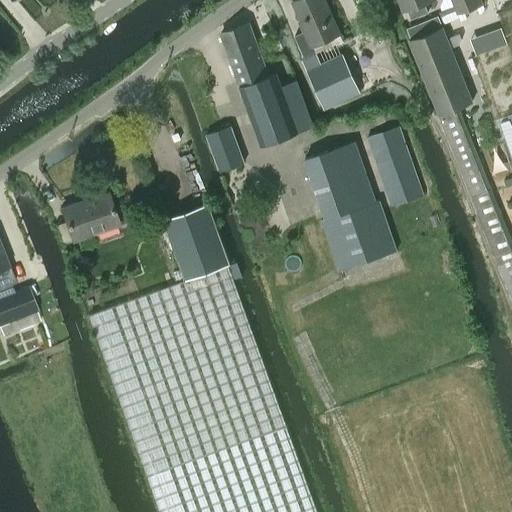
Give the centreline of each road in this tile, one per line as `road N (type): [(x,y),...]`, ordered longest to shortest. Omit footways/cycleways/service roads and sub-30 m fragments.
road 1 (unclassified): [(0,172),(242,0)]
road 2 (tertiary): [(122,0),(0,85)]
